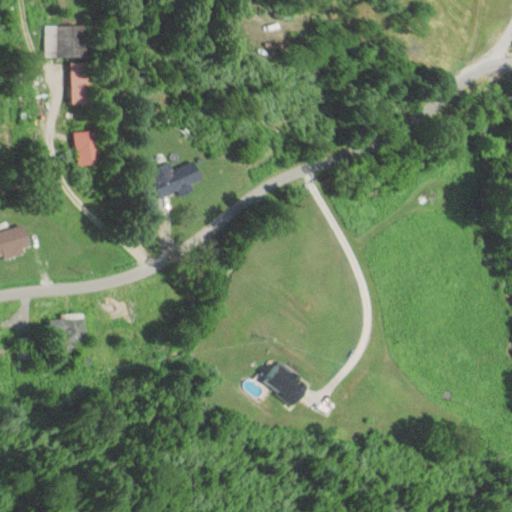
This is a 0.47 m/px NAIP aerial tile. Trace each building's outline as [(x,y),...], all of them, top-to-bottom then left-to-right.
[(44,58),(82,58),(82,26),(44,26),(44,58)] [(93,63),(69,63),(69,105),(94,105),(93,63)] [(73,133),(76,167),(98,165),(96,132),(73,133)] [(147,172),(158,199),(178,192),(180,197),(194,192),(192,186),(203,182),(195,161),(173,170),(170,163),(147,172)] [(125,310),(124,303),(101,306),(104,324),(151,317),(150,306),(125,310)] [(85,317),(49,319),(50,333),(60,333),(61,343),(86,343),(85,317)] [(19,338),(19,358),(31,358),(31,338),(19,338)] [(264,380),(294,404),(309,385),(280,361),(264,380)]
